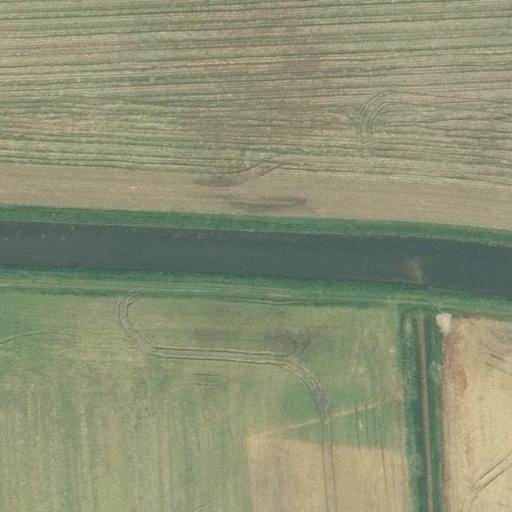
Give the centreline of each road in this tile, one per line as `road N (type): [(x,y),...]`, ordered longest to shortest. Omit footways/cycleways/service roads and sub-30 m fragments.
road 1 (track): [(0,268),(371,282),(511,300)]
road 2 (track): [(0,214),(511,233)]
